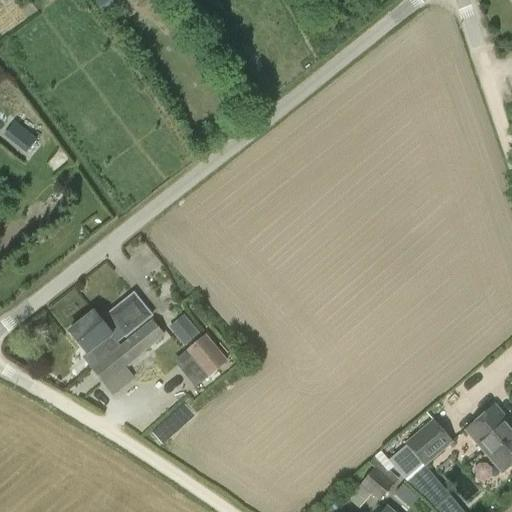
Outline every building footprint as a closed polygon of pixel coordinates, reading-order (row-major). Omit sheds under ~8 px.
[(0,134),(22,153),(34,140),(12,121),(0,134)] [(106,316),(100,321),(93,312),(70,331),(87,353),(97,366),(93,369),(104,383),(163,336),(152,321),(121,347),(118,343),(124,338),(125,340),(154,317),(134,292),(105,315),(106,316)] [(181,346),(197,333),(180,313),(165,327),(181,346)] [(207,379),(227,363),(228,362),(206,335),(205,335),(185,352),(207,379)] [(511,427),(494,406),(465,430),(501,473),(511,463),(511,427)] [(423,465),(451,442),(432,421),(405,444),(423,465)] [(379,502),(399,480),(373,458),(368,464),(374,469),(348,500),(358,509),(371,495),(379,502)] [(392,493),(407,508),(416,499),(401,484),(392,493)]
